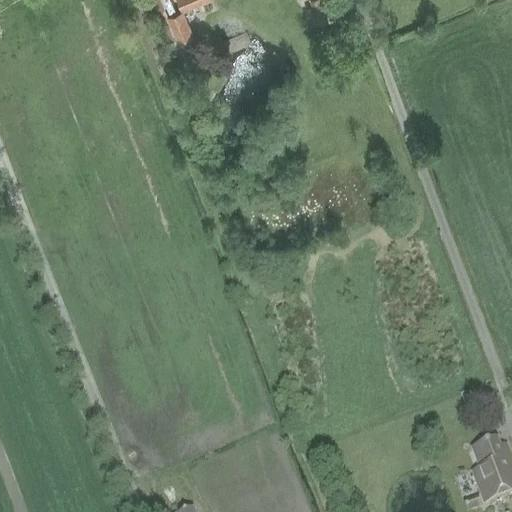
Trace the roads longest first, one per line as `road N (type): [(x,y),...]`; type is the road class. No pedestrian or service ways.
road 1 (track): [(355,0),(511,418)]
road 2 (track): [(0,155),(137,511)]
